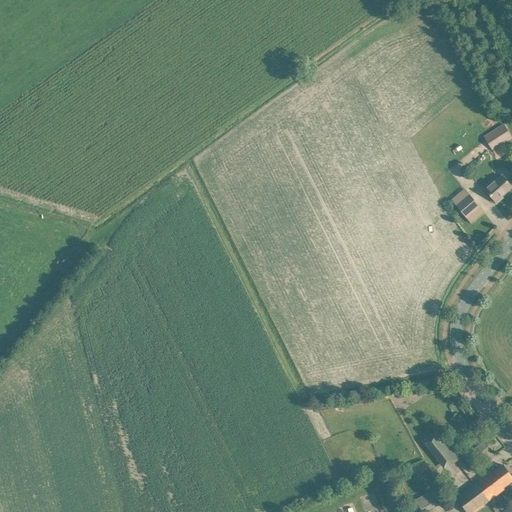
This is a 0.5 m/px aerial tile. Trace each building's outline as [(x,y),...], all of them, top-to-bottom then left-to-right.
[(511,138),(511,137),(504,124),(484,137),(493,150),(511,138)] [(486,190),(496,202),(511,187),(511,186),(502,176),(486,190)] [(452,200),(471,223),(484,212),(465,189),(452,200)] [(458,460),(438,432),(424,443),(444,469),(458,460)] [(484,441),(463,458),(468,464),(489,446),(484,441)] [(456,497),(467,511),(474,511),(504,489),(504,488),(511,481),(511,476),(503,465),(492,473),(491,471),(456,497)] [(417,499),(423,511),(425,511),(446,500),(438,487),(417,499)]
